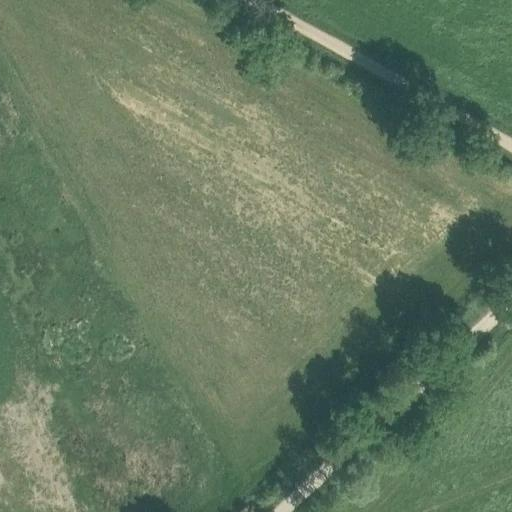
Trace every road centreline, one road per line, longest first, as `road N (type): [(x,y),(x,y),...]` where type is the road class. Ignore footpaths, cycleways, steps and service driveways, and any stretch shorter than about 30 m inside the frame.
road 1 (track): [(275,511),(511,301)]
road 2 (residential): [(511,141),(259,0)]
